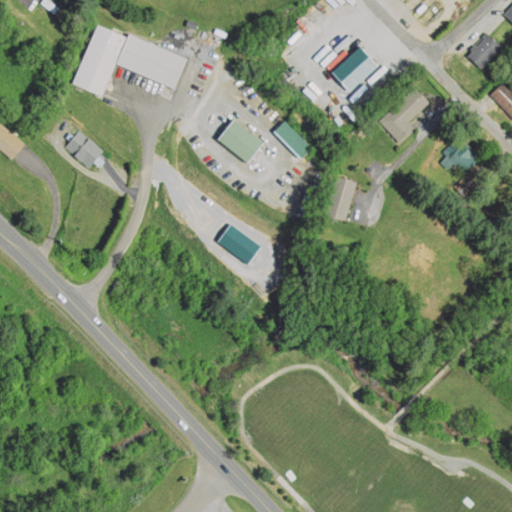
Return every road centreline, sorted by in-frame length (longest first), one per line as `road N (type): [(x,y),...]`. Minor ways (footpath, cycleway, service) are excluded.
road 1 (secondary): [(0,231),(272,511)]
road 2 (residential): [(150,125),(128,237),(80,311)]
road 3 (residential): [(378,0),(511,142)]
